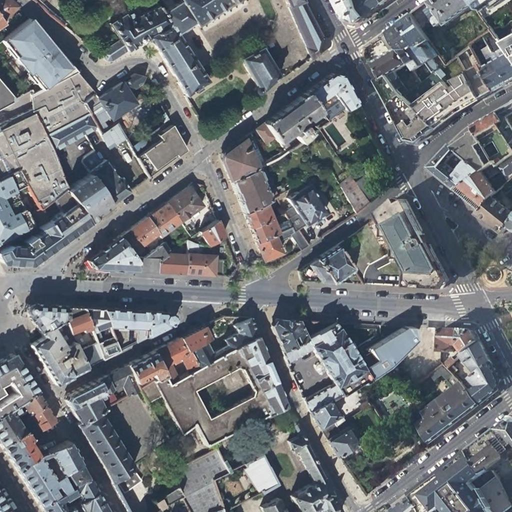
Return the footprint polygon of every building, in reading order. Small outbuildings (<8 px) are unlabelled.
[(0,0),(0,20),(15,7),(7,0),(0,0)] [(177,0),(179,2),(161,13),(168,24),(147,38),(173,79),(184,96),(206,81),(175,34),(192,23),(195,26),(235,0),(177,0)] [(282,0),(309,60),(318,53),(321,41),(300,0),(282,0)] [(334,0),(345,21),(357,24),(365,18),(355,0),(334,0)] [(355,0),(365,18),(377,9),(383,6),(379,0),(355,0)] [(445,26),(474,5),(471,0),(432,0),(428,3),(412,14),(422,30),(433,22),(438,28),(443,24),(445,26)] [(471,0),(474,5),(481,14),(499,0),(471,0)] [(110,62),(147,38),(168,24),(161,13),(154,1),(152,2),(156,8),(134,18),(130,12),(109,24),(113,31),(119,41),(97,56),(104,62),(110,62)] [(438,66),(429,52),(425,46),(430,42),(422,30),(412,14),(408,18),(400,24),(416,46),(435,74),(436,73),(438,71),(438,66)] [(34,40),(42,34),(27,19),(0,40),(0,106),(27,92),(28,91),(30,95),(74,73),(48,42),(41,48),(34,40)] [(409,50),(416,46),(400,24),(386,34),(402,54),(409,64),(415,74),(419,71),(417,69),(421,67),(409,50)] [(505,47),(511,57),(511,29),(497,37),(505,47)] [(491,41),(497,37),(492,30),(483,37),(510,83),(511,81),(511,57),(505,47),(498,52),(491,41)] [(41,48),(48,42),(45,37),(42,34),(34,40),(41,48)] [(373,63),(375,66),(382,78),(384,81),(390,77),(395,73),(409,64),(402,54),(386,34),(381,37),(392,52),(373,63)] [(494,68),(486,73),(495,91),(510,83),(483,37),(471,45),(472,48),(478,59),(479,61),(488,57),(494,68)] [(434,47),(430,42),(425,46),(429,52),(434,47)] [(269,65),(257,46),(256,47),(257,49),(240,58),(239,56),(238,57),(254,87),(253,88),(252,90),(253,93),(255,95),(279,73),(278,71),(276,70),(274,69),(272,71),(269,65)] [(464,68),(478,59),(472,48),(459,57),(464,68)] [(375,66),(370,69),(374,76),(377,82),(382,78),(375,66)] [(484,69),(469,77),(481,99),(495,91),(486,73),(484,69)] [(29,95),(30,109),(43,137),(75,120),(87,114),(86,113),(82,104),(92,94),(74,73),(30,95),(28,91),(27,92),(29,95)] [(404,88),(395,73),(390,77),(397,90),(405,96),(408,94),(409,93),(404,88)] [(445,85),(436,73),(435,74),(428,79),(409,93),(408,94),(419,107),(421,110),(425,114),(434,128),(448,118),(453,114),(456,112),(475,102),(481,99),(469,77),(467,73),(453,83),(451,80),(445,85)] [(335,100),(344,111),(354,104),(340,76),(330,74),(319,82),(304,93),(318,112),(335,100)] [(139,85),(141,77),(134,75),(130,78),(131,81),(122,86),(127,94),(135,89),(134,87),(139,85)] [(397,90),(390,77),(384,81),(382,78),(377,82),(390,106),(405,96),(397,90)] [(122,86),(120,83),(109,90),(96,99),(95,100),(97,104),(109,120),(134,104),(127,94),(122,86)] [(313,119),(317,125),(324,121),(317,113),(318,112),(304,93),(283,108),(262,123),(273,139),(276,143),(281,140),(312,117),(313,119)] [(86,113),(97,104),(95,100),(96,99),(92,94),(82,104),(86,113)] [(419,107),(408,94),(405,96),(390,106),(401,126),(409,141),(416,143),(435,129),(434,128),(425,114),(421,110),(419,107)] [(511,104),(507,108),(497,113),(503,123),(500,125),(511,144),(511,104)] [(0,123),(0,178),(5,176),(15,171),(17,176),(37,210),(38,209),(66,187),(61,176),(50,152),(43,137),(30,109),(0,123)] [(503,123),(497,113),(484,120),(474,126),(480,135),(503,123)] [(75,120),(43,137),(50,152),(55,149),(82,134),(94,127),(87,114),(75,120)] [(264,144),(268,142),(273,139),(262,123),(254,129),(264,144)] [(106,148),(110,145),(122,138),(114,124),(98,135),(106,148)] [(511,144),(500,125),(480,135),(486,148),(497,144),(503,154),(492,159),(497,167),(511,157),(511,144)] [(134,157),(146,178),(163,165),(184,151),(170,126),(157,136),(159,140),(154,144),(134,157)] [(468,134),(453,147),(468,160),(483,172),(494,164),(492,159),(486,148),(480,135),(475,128),(472,130),(468,134)] [(297,144),(298,143),(303,140),(308,135),(303,129),(302,130),(294,136),(293,136),(292,137),(297,144)] [(219,157),(229,182),(255,168),(246,148),(253,145),(248,133),(234,144),(220,154),(219,157)] [(142,137),(128,147),(131,153),(145,144),(142,137)] [(126,145),(122,138),(110,145),(114,151),(126,145)] [(279,157),(284,154),(276,143),(273,139),(268,142),(279,157)] [(289,150),(281,140),(276,143),(284,154),(289,150)] [(453,147),(451,146),(439,158),(428,169),(455,190),(463,185),(453,177),(458,172),(451,165),(460,154),(453,147)] [(55,149),(50,152),(61,176),(65,173),(55,149)] [(80,162),(81,162),(87,171),(101,162),(95,152),(80,162)] [(511,157),(497,167),(501,172),(508,182),(511,178),(511,157)] [(101,162),(87,171),(108,206),(126,193),(118,178),(116,179),(112,174),(103,160),(101,162)] [(468,160),(453,177),(463,185),(483,172),(468,160)] [(65,173),(61,176),(66,187),(85,223),(108,206),(87,171),(81,162),(65,173)] [(489,180),(501,172),(497,167),(494,164),(483,172),(489,180)] [(255,168),(229,182),(236,199),(241,214),(263,203),(270,199),(267,192),(255,168)] [(15,171),(5,176),(7,182),(17,176),(15,171)] [(497,192),(489,180),(483,172),(463,185),(455,190),(479,210),(497,192)] [(365,175),(353,183),(366,204),(378,194),(365,175)] [(7,182),(5,176),(0,178),(0,240),(30,225),(22,210),(8,216),(0,200),(0,197),(12,191),(7,182)] [(511,178),(508,182),(497,192),(479,210),(475,214),(487,223),(502,235),(507,228),(511,222),(511,214),(497,202),(500,198),(506,202),(511,196),(511,178)] [(353,215),(366,204),(353,183),(352,182),(340,192),(353,215)] [(278,186),(267,192),(270,199),(273,197),(282,193),(284,192),(282,188),(280,189),(278,186)] [(65,237),(79,227),(85,223),(66,187),(38,209),(46,223),(58,242),(65,237)] [(177,193),(164,203),(177,222),(200,206),(186,187),(177,193)] [(281,212),(289,228),(292,232),(296,230),(302,226),(311,220),(312,221),(323,213),(306,187),(295,194),(294,192),(284,199),(289,207),(281,212)] [(283,197),(282,193),(273,197),(275,202),(283,197)] [(442,290),(448,281),(440,266),(429,244),(406,200),(395,199),(391,203),(379,213),(401,254),(419,288),(442,290)] [(157,236),(177,222),(164,203),(157,208),(144,218),(155,233),(157,236)] [(270,219),(263,203),(241,214),(245,224),(247,229),(270,219)] [(31,213),(38,228),(46,223),(38,209),(37,210),(31,213)] [(274,217),(270,219),(247,229),(250,236),(253,242),(272,235),(275,233),(280,232),(274,217)] [(148,238),(155,233),(144,218),(138,222),(131,227),(142,243),(147,251),(154,246),(148,238)] [(206,246),(222,237),(219,229),(215,221),(197,232),(206,246)] [(7,244),(0,248),(0,264),(18,265),(26,266),(58,242),(46,223),(38,228),(36,229),(39,233),(31,238),(30,235),(21,241),(24,245),(22,246),(7,244)] [(147,251),(142,243),(131,227),(127,230),(117,237),(128,253),(134,260),(147,251)] [(307,246),(296,230),(292,232),(289,235),(300,251),(305,248),(307,246)] [(279,254),(272,235),(253,242),(257,252),(260,261),(279,254)] [(133,272),(134,260),(128,253),(117,237),(113,240),(84,261),(88,266),(91,269),(133,272)] [(185,240),(184,254),(196,254),(196,245),(185,240)] [(154,246),(147,251),(134,260),(133,272),(154,273),(155,259),(165,253),(168,251),(161,241),(154,246)] [(343,274),(350,284),(351,285),(360,285),(333,246),(326,251),(313,259),(296,271),(298,281),(306,281),(322,282),(328,283),(329,284),(340,276),(343,274)] [(174,253),(165,253),(155,259),(154,273),(183,275),(184,254),(174,253)] [(196,254),(184,254),(183,275),(201,275),(212,276),(221,276),(221,260),(212,260),(213,255),(200,255),(196,254)] [(497,275),(497,273),(497,271),(496,269),(494,267),(492,267),(490,266),(488,267),(486,268),(484,270),(484,272),(484,274),(485,276),(486,278),(488,279),(490,279),(492,279),(494,278),(496,277),(497,275)] [(36,332),(65,316),(64,308),(28,306),(24,307),(24,310),(24,312),(33,328),(36,332)] [(81,333),(89,330),(81,309),(75,308),(64,308),(65,316),(68,334),(79,329),(81,333)] [(90,332),(108,326),(102,310),(93,309),(81,309),(89,330),(90,332)] [(117,311),(102,310),(108,326),(109,328),(116,328),(116,332),(125,332),(125,328),(134,329),(133,344),(166,328),(165,326),(171,325),(173,321),(172,316),(168,314),(164,315),(163,313),(117,311)] [(52,385),(84,369),(76,352),(68,337),(68,334),(65,316),(36,332),(39,337),(28,345),(36,359),(52,385)] [(209,353),(203,340),(187,348),(194,362),(197,368),(255,336),(251,327),(248,318),(226,317),(235,334),(227,338),(221,341),(224,346),(209,353)] [(305,324),(310,334),(331,323),(284,320),(275,320),(268,327),(279,351),(304,338),(298,327),(305,324)] [(316,393),(301,401),(307,412),(326,401),(350,388),(358,381),(360,384),(366,380),(367,380),(356,364),(349,352),(346,347),(331,323),(310,334),(304,338),(279,351),(285,363),(311,349),(322,369),(332,384),(316,393)] [(207,338),(202,326),(191,332),(177,338),(183,350),(187,348),(203,340),(207,338)] [(386,365),(413,341),(411,328),(399,327),(364,348),(370,357),(364,360),(356,364),(367,380),(373,376),(386,365)] [(460,347),(466,354),(480,341),(474,331),(443,329),(441,351),(455,354),(454,347),(456,347),(460,347)] [(153,381),(137,390),(146,405),(159,398),(179,434),(191,425),(203,446),(210,442),(247,424),(269,413),(283,406),(266,364),(255,336),(197,368),(187,374),(175,380),(165,385),(162,376),(153,381)] [(113,338),(95,344),(101,360),(119,351),(113,338)] [(179,357),(187,374),(197,368),(194,362),(187,348),(183,350),(177,338),(169,343),(151,352),(162,376),(165,385),(175,380),(167,364),(170,363),(171,364),(176,361),(175,359),(179,357)] [(462,358),(476,375),(491,363),(480,341),(466,354),(462,358)] [(95,344),(76,352),(84,369),(101,360),(95,344)] [(133,383),(141,379),(144,377),(143,375),(148,373),(153,381),(162,376),(151,352),(142,356),(124,365),(133,383)] [(16,402),(33,391),(21,373),(9,354),(0,359),(0,411),(4,409),(11,405),(16,402)] [(453,358),(444,365),(449,369),(452,366),(457,362),(453,358)] [(478,387),(471,392),(482,404),(493,396),(500,391),(501,381),(491,363),(476,375),(471,379),(478,387)] [(124,397),(137,390),(133,383),(124,365),(98,378),(73,391),(64,396),(62,400),(76,423),(96,413),(106,407),(103,401),(96,405),(94,400),(102,396),(102,394),(118,385),(124,397)] [(455,388),(440,399),(458,422),(471,413),(482,404),(471,392),(464,385),(454,375),(449,369),(444,365),(430,375),(435,381),(442,376),(455,388)] [(458,371),(452,366),(449,369),(454,375),(458,371)] [(16,402),(20,407),(26,417),(28,416),(43,407),(33,391),(16,402)] [(340,399),(347,413),(363,405),(356,391),(340,399)] [(414,417),(431,443),(440,436),(458,422),(440,399),(426,409),(414,417)] [(336,416),(326,401),(307,412),(313,422),(318,429),(321,434),(334,427),(330,420),(336,416)] [(14,410),(20,407),(16,402),(11,405),(14,410)] [(8,414),(14,410),(11,405),(4,409),(8,414)] [(43,407),(28,416),(38,432),(53,423),(43,407)] [(0,443),(19,432),(8,414),(4,409),(0,411),(0,443)] [(26,428),(21,420),(19,417),(14,410),(8,414),(19,432),(26,428)] [(138,484),(96,413),(76,423),(74,425),(81,435),(101,468),(110,484),(113,481),(121,495),(138,484)] [(270,414),(269,413),(247,424),(248,425),(270,414)] [(31,436),(38,432),(28,416),(26,417),(24,418),(21,420),(26,428),(29,433),(31,436)] [(498,429),(511,447),(511,448),(511,419),(498,429)] [(342,421),(334,427),(321,434),(325,440),(329,445),(336,455),(355,443),(344,427),(345,426),(342,421)] [(23,438),(26,435),(29,433),(26,428),(19,432),(0,443),(0,449),(4,455),(12,468),(41,451),(38,446),(31,450),(23,438)] [(511,464),(511,448),(511,447),(498,429),(470,450),(483,473),(491,468),(501,460),(506,457),(509,460),(511,464)] [(260,511),(337,511),(298,435),(286,441),(291,452),(295,450),(311,482),(289,495),(298,511),(296,511),(283,511),(275,498),(258,507),(260,511)] [(58,473),(60,472),(76,462),(70,451),(65,441),(41,451),(12,468),(32,499),(38,507),(64,490),(62,486),(55,473),(49,477),(35,458),(45,453),(47,458),(48,458),(52,466),(55,472),(58,473)] [(220,511),(220,508),(218,500),(216,494),(211,480),(225,473),(220,462),(214,450),(187,464),(168,471),(175,486),(174,487),(179,496),(186,511),(220,511)] [(470,450),(411,496),(420,508),(421,509),(421,511),(433,511),(434,511),(433,511),(503,511),(511,506),(511,503),(510,500),(497,476),(476,490),(470,480),(483,473),(470,450)] [(260,455),(241,465),(258,492),(274,483),(260,455)] [(60,472),(67,483),(69,487),(85,478),(79,467),(76,462),(60,472)] [(40,511),(61,511),(92,493),(87,483),(85,478),(69,487),(64,490),(38,507),(40,511)] [(167,503),(170,511),(186,511),(179,496),(174,487),(151,502),(154,510),(167,503)] [(102,511),(99,505),(96,500),(92,493),(61,511),(102,511)] [(414,511),(420,508),(411,496),(389,511),(414,511)]
